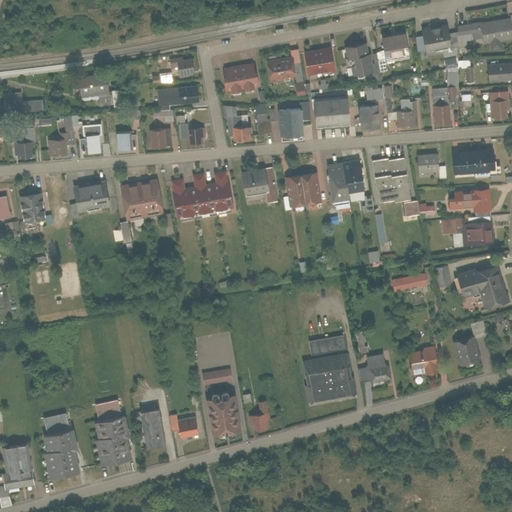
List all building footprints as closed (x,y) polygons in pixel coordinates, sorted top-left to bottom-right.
[(481,22),(484,38),(485,43),(489,42),(490,49),(499,47),(498,41),(511,38),(511,26),(511,17),(481,22)] [(481,22),(470,24),(472,34),(473,40),(484,38),(481,22)] [(457,32),(456,46),(467,45),(465,35),(472,34),(470,24),(457,26),(457,32)] [(421,29),(422,36),(424,50),(424,53),(433,52),(432,46),(446,44),(446,48),(451,47),(449,34),(448,26),(421,29)] [(411,58),(407,32),(382,37),(384,51),(385,58),(386,62),(411,58)] [(368,53),(367,43),(344,47),(347,65),(351,65),(353,73),(356,73),(357,77),(364,75),(363,73),(374,71),(371,53),(368,53)] [(335,70),(331,47),(304,52),(308,75),(318,73),(335,70)] [(303,82),(298,49),(291,50),(292,56),(295,75),(296,83),(303,82)] [(377,52),(378,59),(385,58),(384,51),(377,52)] [(292,56),(267,60),(270,79),(295,75),(292,56)] [(177,69),(176,64),(182,62),(182,58),(169,61),(170,70),(177,69)] [(386,62),(385,58),(378,59),(380,72),(387,71),(386,62)] [(457,65),(455,59),(444,61),(446,67),(457,65)] [(195,73),(192,61),(182,62),(176,64),(177,69),(179,78),(187,77),(186,74),(195,73)] [(253,81),(257,80),(256,72),(256,70),(253,71),(252,63),(226,67),(227,75),(224,76),(224,78),(225,86),(232,85),(233,94),(242,92),(241,86),(246,85),(247,91),(255,90),(253,81)] [(511,81),(511,79),(511,66),(486,68),(487,83),(511,81)] [(454,87),(459,87),(459,73),(449,73),(449,87),(454,87)] [(172,81),(172,74),(159,75),(159,76),(160,82),(172,81)] [(107,92),(106,79),(76,81),(77,103),(96,102),(96,112),(109,112),(107,92)] [(305,93),(304,82),(303,82),(296,83),(295,83),(297,94),(305,93)] [(322,87),(322,83),(317,83),(318,87),(315,87),(316,92),(327,91),(326,86),(322,87)] [(384,98),(382,87),(377,88),(377,85),(365,86),(366,99),(376,98),(376,101),(384,100),(384,98)] [(393,85),(383,86),(385,98),(394,96),(393,85)] [(199,101),(197,86),(180,88),(181,102),(199,101)] [(454,87),(447,88),(448,98),(455,97),(454,87)] [(181,102),(180,88),(156,89),(157,109),(169,109),(169,103),(181,102)] [(434,106),(448,105),(448,98),(447,88),(432,89),(434,106)] [(489,92),(490,101),(508,99),(508,91),(489,92)] [(18,104),(17,94),(2,95),(3,114),(40,111),(39,103),(18,104)] [(351,123),(350,117),(349,108),(349,96),(315,99),(317,126),(351,123)] [(509,108),(508,99),(490,101),(491,113),(493,113),(493,118),(508,117),(507,109),(509,108)] [(416,117),(415,101),(408,102),(409,111),(398,111),(399,118),(399,125),(414,124),(414,117),(416,117)] [(300,109),(301,120),(310,119),(309,103),(300,104),(300,109)] [(229,136),(234,135),(233,127),(231,106),(223,105),(224,117),(227,117),(229,136)] [(266,118),(265,105),(256,105),(257,118),(266,118)] [(434,106),(435,123),(450,122),(448,105),(434,106)] [(236,106),(231,106),(233,127),(249,126),(248,114),(237,115),(236,106)] [(360,129),(381,127),(380,116),(379,106),(358,107),(359,117),(360,129)] [(349,108),(350,117),(359,117),(358,107),(349,108)] [(277,121),(275,109),(267,110),(268,118),(269,122),(277,121)] [(281,134),(302,133),(301,120),(300,109),(279,110),(281,134)] [(389,120),(399,118),(398,111),(389,113),(389,115),(389,120)] [(179,123),(185,123),(184,115),(176,116),(177,123),(179,123)] [(66,132),(66,133),(67,144),(74,143),(73,126),(72,116),(65,116),(65,119),(66,132)] [(266,118),(257,118),(258,134),(270,133),(269,122),(268,118),(266,118)] [(58,132),(66,132),(65,119),(57,120),(58,132)] [(100,152),(100,134),(102,134),(101,123),(83,124),(83,135),(87,135),(88,152),(100,152)] [(189,138),(188,129),(187,123),(185,123),(179,123),(180,138),(189,138)] [(234,140),(250,139),(249,132),(252,132),(252,125),(249,126),(233,127),(234,135),(234,140)] [(189,143),(202,142),(201,136),(204,136),(204,127),(188,129),(189,138),(189,143)] [(24,142),(32,142),(32,128),(23,128),(24,142)] [(118,148),(131,147),(130,131),(117,132),(118,148)] [(149,135),(150,152),(166,151),(165,134),(149,135)] [(50,155),(67,153),(66,144),(66,139),(61,139),(49,140),(50,155)] [(17,158),(30,157),(30,147),(33,147),(32,142),(24,142),(13,143),(13,152),(17,152),(17,158)] [(495,171),(494,148),(490,148),(473,149),(475,172),(495,171)] [(475,172),(473,149),(452,151),(454,174),(475,172)] [(438,166),(438,153),(418,154),(419,172),(439,171),(438,166)] [(411,200),(405,158),(388,160),(388,158),(372,160),(378,202),(392,200),(393,203),(411,200)] [(342,169),(345,194),(364,191),(360,166),(342,169)] [(265,168),(269,188),(265,189),(267,204),(277,202),(275,187),(276,187),(272,167),(265,168)] [(269,188),(265,168),(241,172),(245,193),(265,189),(269,188)] [(347,206),(345,194),(342,169),(327,171),(333,208),(347,206)] [(305,204),(321,201),(316,172),(289,176),(294,206),(305,204)] [(193,193),(182,195),(181,184),(171,186),(172,196),(176,219),(231,210),(227,187),(225,187),(223,177),(212,178),(214,189),(204,191),(202,179),(191,181),(193,193)] [(127,220),(164,213),(157,178),(120,185),(127,220)] [(78,211),(94,208),(110,205),(109,200),(105,179),(89,182),(73,185),(77,203),(78,211)] [(475,206),(476,211),(489,210),(491,210),(490,189),(454,191),(454,197),(448,197),(449,208),(475,206)] [(47,218),(42,191),(20,195),(25,222),(47,218)] [(283,197),(285,210),(292,209),(290,196),(283,197)] [(119,212),(117,199),(109,200),(110,205),(111,213),(119,212)] [(373,214),(371,200),(364,201),(365,211),(361,211),(361,217),(373,216),(373,214)] [(404,205),(406,216),(419,214),(416,201),(404,203),(404,205)] [(77,203),(70,204),(72,218),(79,216),(78,211),(77,203)] [(435,206),(426,207),(426,204),(420,204),(421,213),(425,213),(425,215),(435,215),(435,206)] [(7,206),(0,207),(0,216),(9,215),(7,206)] [(377,214),(381,243),(388,242),(384,213),(377,214)] [(165,235),(173,233),(170,214),(162,215),(165,235)] [(442,234),(456,233),(455,226),(462,225),(462,219),(441,220),(442,234)] [(132,241),(128,221),(119,223),(123,243),(132,241)] [(19,230),(17,222),(4,224),(6,233),(19,230)] [(468,249),(494,247),(492,222),(482,223),(482,227),(467,228),(468,249)] [(378,257),(367,258),(369,268),(379,267),(378,257)] [(507,301),(497,266),(478,271),(477,268),(459,273),(465,293),(483,288),(488,306),(507,301)] [(441,289),(453,287),(450,269),(437,271),(441,289)] [(394,297),(423,291),(420,280),(391,286),(394,297)] [(496,324),(509,320),(508,314),(494,318),(496,324)] [(472,346),(479,344),(475,329),(467,331),(471,344),(472,346)] [(357,358),(367,356),(366,351),(364,351),(361,336),(353,338),(357,358)] [(307,360),(341,354),(338,340),(304,346),(307,360)] [(459,372),(478,367),(472,346),(471,344),(452,349),(459,372)] [(438,375),(435,352),(410,356),(412,371),(426,369),(428,377),(438,375)] [(368,372),(382,369),(380,358),(365,361),(367,372),(368,372)] [(352,400),(346,364),(303,372),(310,408),(352,400)] [(387,381),(385,369),(382,369),(368,372),(370,384),(387,381)] [(370,384),(368,372),(367,372),(359,374),(361,386),(370,384)] [(201,388),(227,384),(225,373),(199,378),(201,388)] [(242,409),(249,407),(247,399),(240,401),(242,409)] [(234,421),(231,403),(206,407),(208,424),(210,438),(236,435),(234,421)] [(97,410),(100,427),(97,427),(101,448),(99,449),(103,470),(131,463),(126,443),(128,442),(123,422),(120,405),(97,410)] [(262,422),(268,421),(265,406),(256,408),(258,420),(259,423),(262,422)] [(143,452),(163,449),(157,412),(137,415),(143,452)] [(45,440),(49,461),(47,461),(51,482),(79,476),(74,455),(77,455),(72,434),(68,417),(45,423),(48,439),(45,440)] [(172,435),(179,434),(177,425),(176,419),(169,421),(172,435)] [(262,422),(259,423),(258,420),(246,422),(248,431),(251,430),(252,436),(265,433),(262,422)] [(197,439),(194,422),(177,425),(179,434),(180,442),(197,439)] [(2,451),(7,476),(29,472),(23,446),(2,451)] [(29,472),(7,476),(3,477),(6,489),(32,484),(30,472),(29,472)] [(0,509),(9,507),(6,495),(4,488),(0,488),(0,509)]
